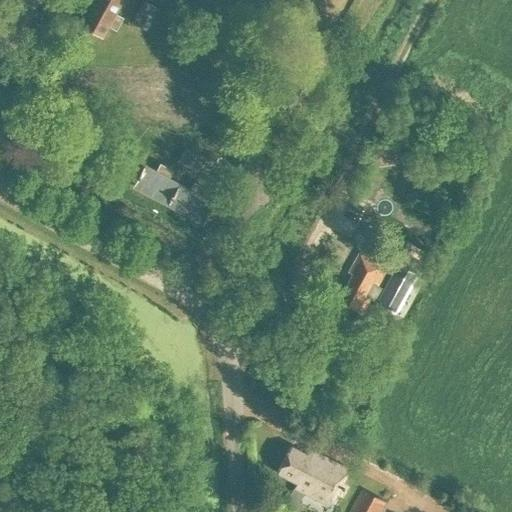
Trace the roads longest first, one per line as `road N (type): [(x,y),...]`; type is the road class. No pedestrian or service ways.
road 1 (unclassified): [(239,511),(228,359),(203,311),(164,280),(0,191)]
road 2 (track): [(228,359),(287,293),(430,0)]
